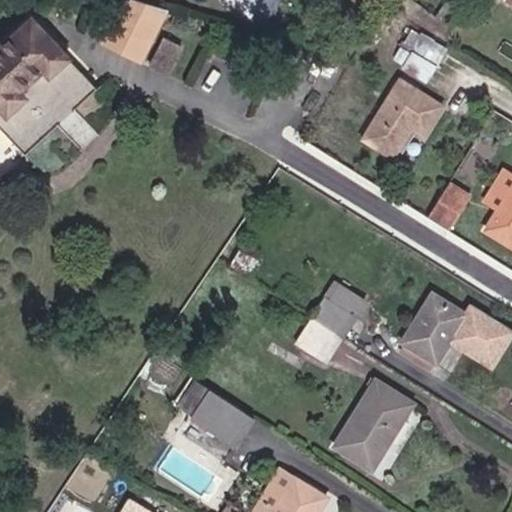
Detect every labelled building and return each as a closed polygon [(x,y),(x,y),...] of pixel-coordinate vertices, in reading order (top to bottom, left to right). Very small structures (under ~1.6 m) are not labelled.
[(149,60),(168,6),(150,0),(119,0),(104,45),(149,60)] [(336,0),(355,12),(362,0),(336,0)] [(408,24),(416,10),(399,0),(396,0),(388,12),(408,24)] [(511,0),(500,0),(497,4),(511,13),(511,0)] [(0,52),(0,178),(17,192),(80,116),(1,51),(0,52)] [(421,143),(439,115),(399,89),(359,150),(386,167),(408,136),(421,143)] [(511,175),(476,232),(511,254),(511,175)] [(422,224),(445,238),(463,208),(441,193),(422,224)] [(403,349),(439,371),(470,321),(436,299),(403,349)] [(304,327),(335,346),(346,326),(316,307),(304,327)] [(173,415),(191,426),(208,400),(190,389),(173,415)] [(345,437),(381,461),(412,414),(377,390),(345,437)] [(191,426),(235,454),(252,429),(208,400),(191,426)] [(370,478),(381,461),(345,437),(333,454),(370,478)] [(319,511),(320,510),(277,484),(259,511),(319,511)] [(162,511),(130,494),(120,511),(162,511)]
